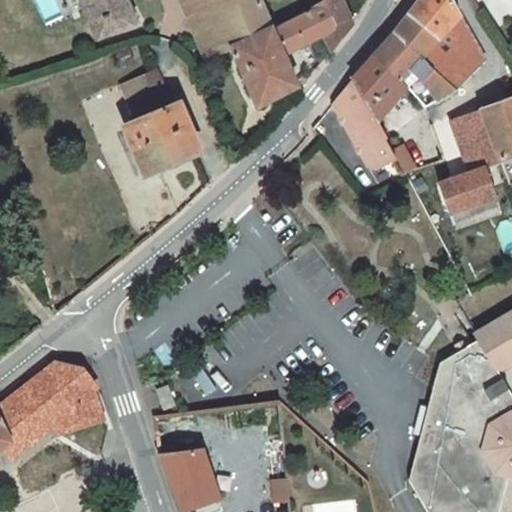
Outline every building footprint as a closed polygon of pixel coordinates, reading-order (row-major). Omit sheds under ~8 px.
[(82,0),(99,36),(136,18),(127,0),(82,0)] [(183,0),(208,60),(233,47),(209,0),(183,0)] [(273,28),(261,0),(209,0),(233,47),(273,28)] [(353,25),(341,0),(330,0),(276,28),(287,53),(325,34),(333,51),(353,25)] [(419,0),(408,15),(393,34),(421,57),(456,89),(487,60),(453,0),(419,0)] [(292,89),(298,86),(297,82),(273,28),(233,47),(255,99),(288,82),(292,89)] [(393,34),(372,57),(408,87),(426,107),(456,89),(421,57),(393,34)] [(124,66),(134,61),(128,48),(119,52),(124,66)] [(372,57),(353,80),(377,122),(384,119),(383,116),(381,113),(376,116),(374,111),(392,92),(398,98),(408,87),(372,57)] [(148,172),(197,152),(178,106),(173,108),(158,70),(121,84),(138,122),(129,127),(148,172)] [(301,91),(308,81),(303,76),(297,82),(298,86),(301,91)] [(333,104),(369,166),(377,169),(397,158),(393,151),(377,122),(353,80),(333,104)] [(259,107),(292,89),(288,82),(255,99),(259,107)] [(392,92),(374,111),(376,116),(381,113),(383,116),(398,98),(392,92)] [(511,98),(481,110),(500,161),(509,184),(511,182),(511,98)] [(481,110),(451,120),(470,173),(500,161),(481,110)] [(403,146),(393,151),(397,158),(406,174),(415,169),(403,146)] [(16,186),(13,173),(3,176),(6,189),(16,186)] [(511,511),(511,312),(476,334),(479,339),(439,363),(428,407),(420,436),(409,481),(427,511),(511,511)] [(0,450),(6,446),(12,453),(56,421),(60,435),(103,422),(96,399),(92,393),(97,389),(84,371),(57,364),(0,405),(0,450)] [(168,386),(157,390),(164,410),(175,405),(168,386)] [(428,407),(421,405),(413,434),(420,436),(428,407)] [(160,455),(161,457),(184,511),(219,499),(202,449),(160,455)] [(288,479),(272,481),(274,502),(291,501),(288,479)]
